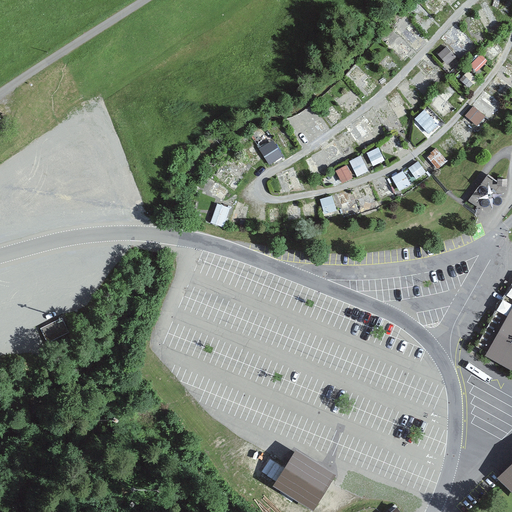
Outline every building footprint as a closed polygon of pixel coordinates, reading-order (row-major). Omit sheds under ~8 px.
[(428,0),(439,10),(447,0),(428,0)] [(423,2),(414,11),(425,23),(434,14),(423,2)] [(469,17),(476,29),(487,23),(480,11),(469,17)] [(412,17),(402,26),(414,39),(424,29),(412,17)] [(451,32),(463,46),(475,36),(463,21),(451,32)] [(403,33),(393,44),(406,55),(415,45),(403,33)] [(496,53),(506,45),(497,34),(487,42),(496,53)] [(449,40),(440,48),(450,60),(459,52),(449,40)] [(485,47),(472,57),(479,65),(491,56),(485,47)] [(393,69),(401,60),(391,50),(382,58),(393,69)] [(433,51),(423,60),(435,72),(444,64),(433,51)] [(424,85),(434,76),(423,63),(413,72),(424,85)] [(469,66),(464,76),(474,81),(479,71),(469,66)] [(362,78),(372,90),(382,81),(371,69),(362,78)] [(505,89),(511,77),(499,69),(492,81),(505,89)] [(414,94),(422,86),(412,76),(404,85),(414,94)] [(495,106),(502,95),(487,85),(480,96),(495,106)] [(356,88),(343,99),(351,110),(365,99),(356,88)] [(392,92),(397,103),(408,99),(403,88),(392,92)] [(432,97),(445,111),(455,101),(442,88),(432,97)] [(389,98),(378,105),(387,118),(398,111),(389,98)] [(476,100),(467,110),(480,121),(489,112),(476,100)] [(316,101),(303,110),(318,132),(331,123),(316,101)] [(337,102),(330,113),(339,119),(347,108),(337,102)] [(427,102),(416,112),(432,129),(442,119),(427,102)] [(361,138),(386,120),(377,107),(351,125),(361,138)] [(466,134),(475,125),(464,114),(455,123),(466,134)] [(295,124),(302,140),(315,135),(308,119),(295,124)] [(277,129),(281,145),(293,141),(289,126),(277,129)] [(339,134),(345,148),(359,141),(352,127),(339,134)] [(396,149),(407,142),(399,130),(388,136),(396,149)] [(276,133),(262,140),(270,158),(285,151),(276,133)] [(337,136),(326,142),(334,155),(345,149),(337,136)] [(256,159),(264,152),(255,140),(246,147),(256,159)] [(369,147),(376,161),(387,156),(381,142),(369,147)] [(429,151),(440,165),(450,156),(439,142),(429,151)] [(307,153),(315,170),(328,163),(320,147),(307,153)] [(247,171),(253,160),(237,150),(231,161),(247,171)] [(352,155),(359,171),(372,166),(364,150),(352,155)] [(338,163),(344,178),(356,173),(350,159),(338,163)] [(224,175),(237,185),(245,174),(232,164),(224,175)] [(292,187),(304,182),(297,164),(284,169),(292,187)] [(402,188),(414,182),(406,165),(394,171),(402,188)] [(390,173),(378,179),(385,193),(396,187),(390,173)] [(224,195),(232,183),(220,175),(212,187),(224,195)] [(373,180),(360,185),(366,202),(379,197),(373,180)] [(351,186),(340,190),(344,205),(356,201),(351,186)] [(322,194),(327,210),(340,206),(335,190),(322,194)] [(308,213),(321,211),(318,195),(306,197),(308,213)] [(239,197),(236,212),(243,213),(246,199),(239,197)] [(219,198),(213,218),(227,223),(233,202),(219,198)] [(300,199),(289,201),(290,215),(302,214),(300,199)] [(285,216),(284,202),(271,203),(272,217),(285,216)] [(511,289),(478,346),(511,366),(511,289)] [(296,452),(274,486),(315,511),(336,477),(296,452)] [(511,462),(498,476),(511,490),(511,462)]
